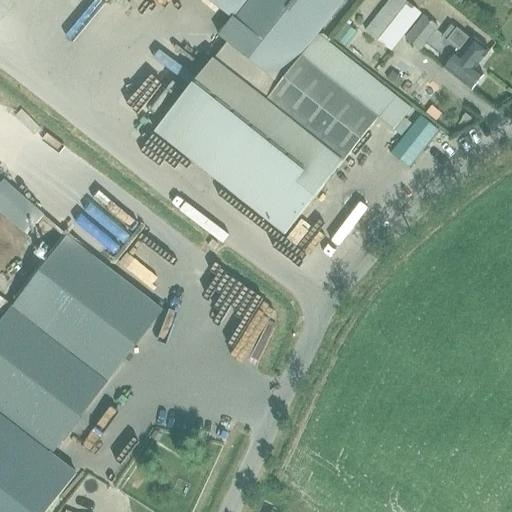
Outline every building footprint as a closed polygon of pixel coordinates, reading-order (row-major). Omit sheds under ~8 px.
[(209,0),(235,22),(221,39),(229,46),(158,131),(283,234),(379,118),(394,131),(412,109),(319,31),(343,0),(209,0)] [(403,0),(391,0),(366,32),(391,51),(421,14),(403,0)] [(421,51),(439,29),(424,17),(406,39),(421,51)] [(476,69),(490,52),(475,40),(473,42),(457,30),(452,26),(442,37),(448,42),(456,48),(453,52),(457,55),(445,70),(472,92),(485,76),(476,69)] [(393,72),(387,80),(398,89),(404,81),(393,72)] [(432,106),(426,113),(437,121),(442,114),(432,106)] [(466,114),(461,122),(463,125),(473,120),(466,114)] [(401,136),(413,148),(434,127),(422,115),(401,136)] [(368,233),(398,186),(386,179),(357,226),(368,233)] [(0,511),(49,511),(81,471),(56,452),(166,309),(69,235),(0,325),(0,511)] [(209,271),(180,249),(151,287),(179,309),(209,271)] [(253,357),(271,317),(261,313),(243,352),(253,357)]
